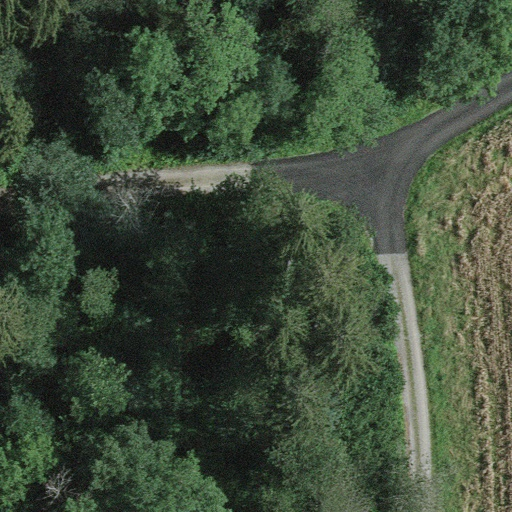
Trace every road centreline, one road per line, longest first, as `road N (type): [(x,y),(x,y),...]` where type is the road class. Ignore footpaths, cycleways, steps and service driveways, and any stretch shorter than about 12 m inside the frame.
road 1 (track): [(362,172),(0,205)]
road 2 (track): [(362,172),(403,371),(406,511)]
road 3 (track): [(511,84),(362,172)]
